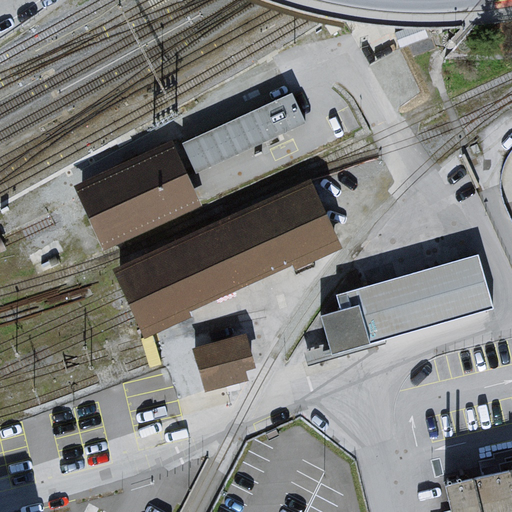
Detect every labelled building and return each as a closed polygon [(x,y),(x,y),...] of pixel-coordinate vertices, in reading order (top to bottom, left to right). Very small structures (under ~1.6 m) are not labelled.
[(193,169),(301,118),(289,91),(180,142),(193,169)] [(195,199),(170,146),(82,187),(91,204),(108,240),(195,199)] [(148,329),(337,241),(311,186),(122,273),(129,288),(140,311),(148,329)] [(492,306),(477,252),(334,291),(336,297),(338,306),(320,311),(328,343),(303,350),(307,363),(384,341),(384,338),(492,306)] [(250,361),(242,334),(194,347),(206,386),(241,376),(238,365),(250,361)] [(511,511),(511,466),(440,482),(447,511),(511,511)]
